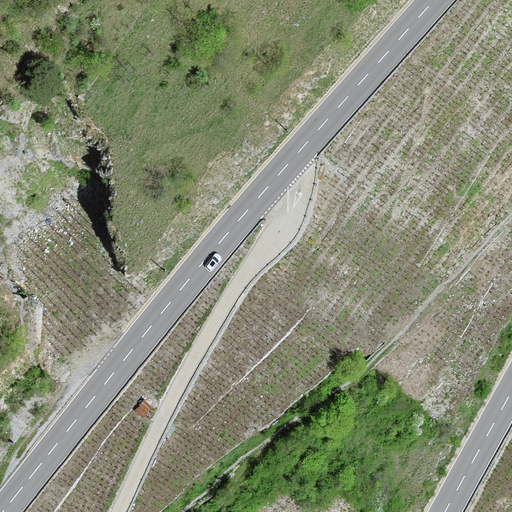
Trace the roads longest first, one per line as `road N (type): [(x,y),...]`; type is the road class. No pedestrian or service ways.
road 1 (secondary): [(3,511),(278,174)]
road 2 (unclassified): [(278,174),(289,194),(282,226),(194,356),(119,511)]
road 3 (secondary): [(278,174),(434,0)]
road 4 (secondary): [(511,390),(445,511)]
